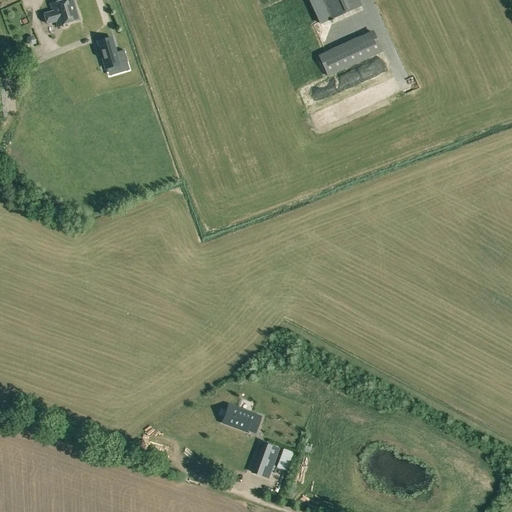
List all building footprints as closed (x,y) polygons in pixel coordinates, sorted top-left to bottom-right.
[(53,11),(44,13),(47,24),(56,22),(58,27),(80,20),(74,0),(64,0),(51,4),(53,11)] [(309,0),(320,22),(320,24),(361,5),(358,0),(309,0)] [(375,33),(319,59),(328,78),(384,53),(375,33)] [(104,68),(106,68),(126,62),(123,50),(115,52),(111,38),(97,42),(104,68)] [(230,408),(224,424),(243,430),(244,429),(256,433),(261,418),(230,408)] [(258,460),(254,474),(268,479),(277,451),(272,450),(267,463),(258,460)]
